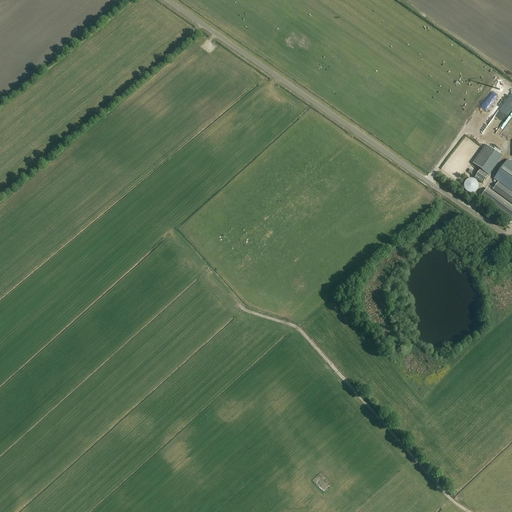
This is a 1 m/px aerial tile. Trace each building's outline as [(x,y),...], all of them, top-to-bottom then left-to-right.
[(247,108),(255,117),(266,107),(257,98),(247,108)] [(496,152),(486,145),(483,149),(473,163),(483,171),(496,152)] [(499,182),(498,183),(511,193),(511,164),(507,161),(500,171),(494,179),(499,182)] [(477,184),(476,182),(475,182),(474,181),(473,180),(472,180),(471,180),(469,180),(468,180),(467,181),(466,182),(465,183),(464,184),(464,185),(464,186),(463,187),(464,189),(464,190),(464,191),(465,192),(466,193),(467,194),(468,194),(469,194),(471,195),(472,194),(473,194),(474,194),(475,193),(476,192),(477,191),(478,190),(478,189),(478,187),(478,186),(478,185),(477,184)] [(511,220),(511,208),(488,189),(481,198),(511,220)]
